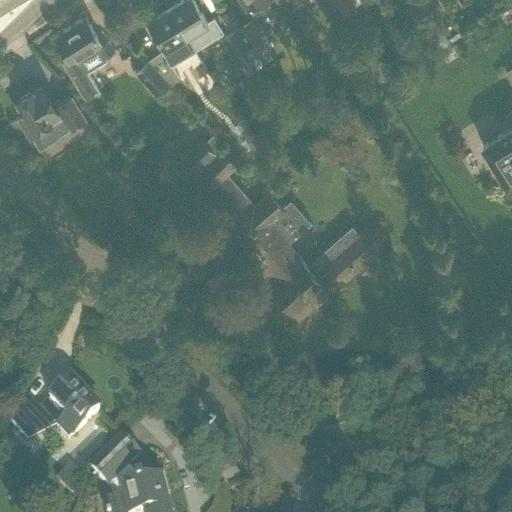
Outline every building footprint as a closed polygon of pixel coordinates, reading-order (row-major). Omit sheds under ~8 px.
[(207,21),(200,10),(194,0),(178,0),(169,6),(194,47),(221,31),(213,17),(207,21)] [(241,0),(246,9),(260,0),(263,0),(266,3),(269,0),(241,0)] [(333,0),(344,18),(356,11),(349,0),(333,0)] [(169,6),(147,19),(165,47),(161,49),(170,62),(194,47),(169,6)] [(114,51),(114,50),(107,39),(101,43),(86,17),(54,36),(69,60),(64,63),(78,87),(77,88),(83,98),(98,89),(87,71),(106,59),(104,56),(114,51)] [(263,44),(265,43),(250,19),(240,26),(254,50),(263,44)] [(437,49),(449,42),(441,29),(425,25),(419,29),(418,37),(421,42),(435,46),(437,49)] [(237,55),(248,48),(236,28),(225,35),(237,55)] [(254,50),(261,63),(270,57),(263,44),(254,50)] [(148,59),(134,72),(155,96),(169,83),(161,74),(148,59)] [(172,67),(161,74),(169,83),(176,78),(178,77),(172,67)] [(214,69),(208,72),(215,83),(221,79),(214,69)] [(52,102),(51,101),(41,84),(17,99),(20,103),(19,103),(22,109),(23,108),(26,113),(20,117),(29,133),(30,132),(39,146),(84,118),(70,96),(56,105),(54,101),(52,102)] [(511,126),(482,145),(508,187),(511,184),(511,126)] [(214,153),(204,143),(201,139),(176,165),(189,178),(214,153)] [(221,148),(204,165),(190,179),(206,195),(237,164),(221,148)] [(140,204),(151,193),(132,173),(120,184),(140,204)] [(253,204),(243,212),(228,226),(272,275),(267,279),(294,310),(310,296),(316,303),(383,245),(384,235),(377,227),(367,226),(359,233),(352,225),(306,265),(268,222),(283,209),(269,193),(254,205),(253,204)] [(69,381),(55,395),(40,410),(24,394),(9,423),(26,441),(48,420),(69,442),(99,412),(69,381)] [(143,486),(140,474),(127,478),(122,473),(139,457),(121,439),(119,440),(117,438),(93,462),(91,467),(92,468),(90,469),(108,487),(110,487),(114,502),(105,504),(106,511),(168,511),(162,487),(166,486),(166,487),(167,486),(165,475),(150,479),(150,481),(150,480),(151,484),(143,486)] [(71,485),(65,490),(71,497),(78,491),(71,485)]
